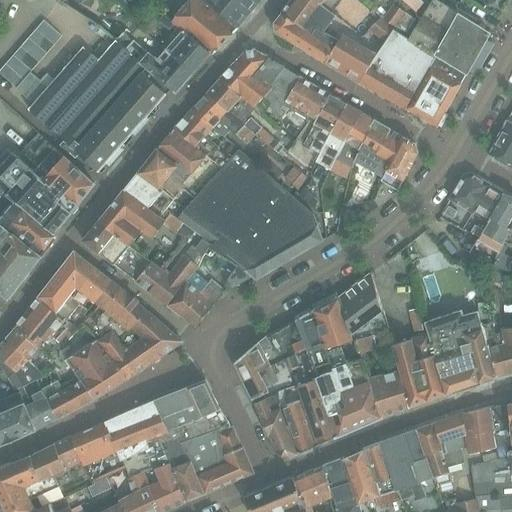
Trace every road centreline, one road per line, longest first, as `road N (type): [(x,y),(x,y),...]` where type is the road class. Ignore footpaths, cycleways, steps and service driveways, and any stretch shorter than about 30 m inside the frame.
road 1 (residential): [(454,155),(365,246),(230,326),(204,351)]
road 2 (residential): [(248,33),(70,240)]
road 3 (residential): [(271,475),(511,389)]
road 4 (residential): [(248,33),(454,155)]
road 5 (residential): [(0,459),(204,351)]
road 6 (residential): [(70,240),(204,351)]
road 7 (residential): [(204,351),(271,475)]
